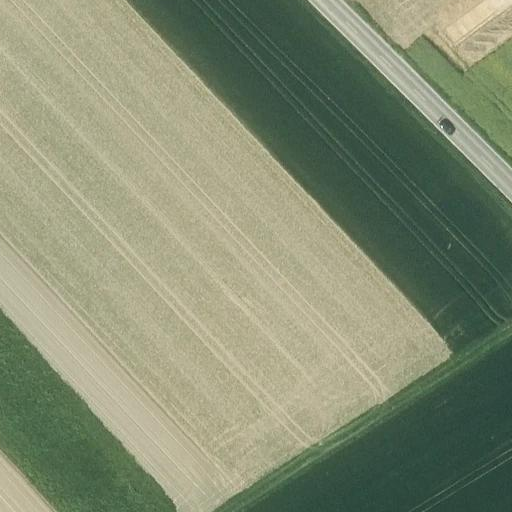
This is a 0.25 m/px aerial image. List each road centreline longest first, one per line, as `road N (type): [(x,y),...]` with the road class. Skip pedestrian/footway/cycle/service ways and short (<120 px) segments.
road 1 (track): [(254,511),(511,352)]
road 2 (secondary): [(511,179),(334,0)]
